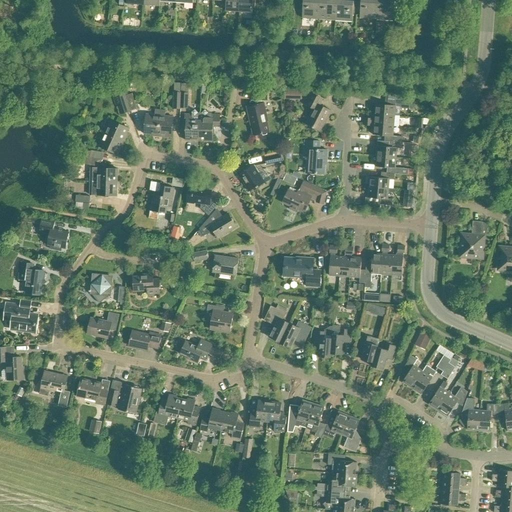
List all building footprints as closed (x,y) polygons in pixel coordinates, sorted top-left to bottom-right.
[(226,0),(226,1),(226,11),(239,12),(239,0),(226,0)] [(239,0),(239,12),(252,13),(253,0),(239,0)] [(318,20),(319,0),(303,0),(302,18),(318,20)] [(319,0),(318,20),(335,21),(336,0),(319,0)] [(336,0),(335,21),(352,22),(353,2),(344,1),(343,0),(336,0)] [(377,20),(377,0),(361,0),(360,19),(377,20)] [(377,0),(377,20),(393,21),(394,0),(377,0)] [(180,108),(181,83),(175,83),(173,109),(180,109),(180,108)] [(181,83),(180,108),(188,108),(188,93),(188,90),(184,90),(184,83),(181,83)] [(285,99),(293,99),(293,90),(285,90),(285,99)] [(268,101),(268,92),(252,92),(252,100),(268,101)] [(120,114),(124,113),(130,111),(125,93),(113,97),(116,105),(117,105),(120,114)] [(320,131),(331,111),(319,105),(323,99),(311,93),(305,105),(313,109),(306,124),(320,131)] [(131,111),(137,109),(132,94),(126,96),(131,111)] [(410,101),(388,99),(387,105),(376,104),(375,114),(395,116),(395,106),(400,107),(402,108),(409,109),(409,107),(414,107),(414,102),(410,102),(410,101)] [(255,135),(269,132),(267,121),(268,121),(264,103),(247,106),(252,129),(254,129),(255,135)] [(158,136),(160,110),(155,109),(155,115),(146,114),(144,133),(154,135),(154,136),(158,136)] [(166,110),(160,110),(158,136),(171,137),(174,117),(165,116),(166,110)] [(186,141),(199,141),(200,121),(200,112),(193,112),(193,115),(185,115),(185,121),(186,121),(186,141)] [(200,121),(199,141),(213,141),(213,131),(214,130),(214,127),(220,127),(220,115),(212,115),(212,113),(200,112),(200,121)] [(395,116),(375,114),(374,120),(371,120),(371,118),(365,118),(364,125),(371,126),(371,124),(374,125),(374,124),(394,126),(395,116)] [(111,120),(105,133),(124,142),(127,134),(126,134),(129,128),(111,120)] [(393,136),(394,126),(374,124),(374,125),(373,135),(385,136),(384,141),(389,142),(397,142),(402,142),(403,137),(393,136)] [(124,142),(105,133),(99,146),(117,154),(120,149),(121,149),(124,142)] [(327,159),(327,150),(319,150),(320,141),(305,140),(304,155),(309,155),(308,165),(306,165),(306,172),(317,173),(324,173),(325,159),(327,159)] [(397,142),(389,142),(389,147),(377,146),(376,156),(396,158),(397,148),(402,149),(402,142),(397,142)] [(78,156),(90,158),(91,151),(80,149),(78,156)] [(266,165),(282,161),(280,154),(265,157),(266,165)] [(90,158),(78,156),(77,162),(91,165),(93,158),(90,158)] [(408,169),(400,168),(395,168),(396,158),(376,156),(375,167),(387,168),(387,173),(395,174),(408,175),(408,169)] [(257,188),(265,183),(254,165),(239,175),(249,192),(256,187),(257,188)] [(91,168),(91,181),(117,182),(118,169),(91,168)] [(369,187),(389,189),(389,179),(394,179),(395,174),(387,173),(382,172),(381,178),(370,177),(369,187)] [(117,196),(117,182),(91,181),(90,195),(117,196)] [(304,182),(299,191),(298,191),(297,193),(289,190),(283,203),(291,206),(289,209),(297,212),(298,210),(304,213),(311,198),(316,200),(316,202),(324,204),(327,192),(304,182)] [(158,212),(166,213),(167,205),(171,206),(174,188),(160,186),(159,195),(153,195),(149,218),(157,219),(158,212)] [(209,215),(218,205),(210,198),(211,191),(196,189),(196,188),(189,187),(187,202),(194,203),(194,202),(205,204),(204,206),(202,209),(209,215)] [(389,189),(369,187),(368,198),(380,199),(379,204),(392,205),(393,199),(388,199),(389,189)] [(406,191),(405,199),(412,199),(413,199),(414,192),(412,192),(406,191)] [(90,203),(91,196),(76,195),(76,202),(90,203)] [(495,199),(493,206),(504,210),(506,202),(495,199)] [(228,214),(213,223),(210,217),(200,229),(204,236),(213,230),(218,238),(236,227),(228,214)] [(67,246),(69,232),(54,229),(55,221),(42,218),(39,232),(47,233),(47,232),(50,233),(48,241),(51,242),(50,249),(61,251),(62,245),(67,246)] [(487,224),(481,222),(473,221),(472,235),(462,234),(460,257),(482,258),(484,234),(486,234),(487,224)] [(179,242),(181,235),(173,231),(171,238),(179,242)] [(392,275),(393,255),(387,255),(387,252),(389,252),(390,245),(382,245),(382,251),(383,252),(383,254),(383,255),(382,274),(392,275)] [(340,276),(341,256),(335,256),(335,253),(337,253),(337,246),(330,246),(329,253),(331,253),(329,276),(340,276)] [(393,255),(392,275),(402,276),(404,253),(405,253),(405,246),(398,246),(397,253),(399,253),(399,256),(393,255)] [(341,256),(340,276),(350,277),(351,257),(352,254),(353,254),(354,248),(346,247),(346,254),(347,254),(347,257),(341,256)] [(511,248),(500,247),(498,270),(511,270),(511,248)] [(10,249),(1,265),(11,270),(19,255),(10,249)] [(195,262),(209,259),(207,251),(193,254),(195,262)] [(366,278),(365,283),(365,287),(371,287),(372,274),(382,274),(383,255),(383,254),(373,254),(372,266),(366,265),(366,270),(365,278),(366,278)] [(236,276),(239,259),(215,255),(213,272),(236,276)] [(366,270),(361,270),(361,258),(351,257),(350,277),(360,278),(359,283),(365,283),(366,278),(365,278),(366,270)] [(319,287),(320,271),(312,271),(313,260),(302,259),(302,260),(286,259),(285,276),(307,277),(307,286),(319,287)] [(18,272),(19,272),(18,279),(27,280),(25,293),(40,295),(42,284),(44,284),(47,282),(45,279),(44,279),(45,271),(33,270),(34,264),(19,262),(18,272)] [(90,294),(93,295),(100,303),(108,296),(111,297),(113,276),(92,274),(91,290),(89,290),(89,292),(90,292),(90,294)] [(148,295),(160,295),(159,279),(153,280),(153,275),(133,277),(134,290),(147,289),(148,295)] [(37,315),(29,314),(30,307),(7,304),(6,316),(13,317),(12,329),(35,332),(37,315)] [(230,332),(233,315),(223,313),(224,307),(208,305),(207,311),(213,312),(210,329),(230,332)] [(270,307),(263,320),(270,323),(275,325),(270,337),(280,342),(280,343),(289,323),(283,320),(285,315),(276,310),(270,307)] [(109,312),(108,316),(107,322),(91,319),(88,333),(108,338),(110,329),(116,331),(119,314),(109,312)] [(411,313),(404,317),(407,322),(414,318),(411,313)] [(162,321),(160,330),(169,332),(171,323),(162,321)] [(289,323),(280,343),(291,348),(295,339),(304,343),(312,327),(299,321),(296,327),(289,323)] [(325,329),(324,332),(314,331),(313,345),(319,345),(318,357),(330,358),(333,325),(333,326),(331,326),(325,329)] [(337,326),(333,325),(330,358),(331,358),(331,354),(343,355),(344,343),(350,344),(351,330),(340,329),(340,327),(339,326),(337,326)] [(158,349),(161,335),(150,333),(149,335),(132,331),(129,345),(142,348),(141,349),(148,351),(149,346),(158,349)] [(421,333),(414,346),(424,351),(430,339),(430,337),(427,336),(421,333)] [(377,337),(372,337),(361,335),(358,347),(364,349),(361,359),(373,362),(372,366),(372,367),(378,345),(379,341),(377,337)] [(205,360),(212,345),(201,340),(198,347),(186,341),(180,353),(198,361),(200,358),(205,360)] [(378,345),(372,367),(384,370),(387,358),(393,360),(396,346),(386,343),(384,349),(377,347),(378,345)] [(0,347),(0,361),(6,362),(7,369),(4,369),(2,371),(2,377),(5,379),(7,379),(7,380),(24,379),(24,366),(22,367),(22,357),(7,358),(6,348),(0,347)] [(451,360),(454,354),(448,350),(437,367),(443,371),(449,363),(451,360)] [(483,370),(486,361),(472,356),(469,365),(483,370)] [(412,388),(427,365),(426,365),(422,371),(418,368),(421,362),(417,359),(402,382),(412,388)] [(455,367),(449,363),(443,371),(441,375),(448,379),(455,367)] [(427,365),(412,388),(422,394),(436,372),(427,365)] [(48,396),(50,389),(61,392),(58,406),(67,408),(70,392),(65,391),(68,376),(45,371),(40,394),(48,396)] [(105,405),(108,391),(100,390),(102,384),(81,379),(77,396),(97,400),(96,403),(105,405)] [(429,404),(438,410),(449,393),(444,390),(448,384),(444,381),(429,404)] [(136,413),(141,389),(134,388),(134,387),(124,385),(121,396),(118,395),(119,392),(111,390),(108,405),(115,406),(116,405),(119,406),(119,410),(128,412),(128,411),(136,413)] [(449,393),(438,410),(448,416),(457,403),(462,406),(467,392),(461,387),(455,397),(449,393)] [(178,419),(182,399),(177,398),(177,396),(169,394),(168,400),(162,399),(159,410),(156,411),(154,423),(168,426),(170,417),(178,419)] [(467,430),(479,431),(480,411),(474,410),(475,399),(467,398),(462,413),(469,414),(467,430)] [(187,400),(182,399),(178,419),(188,421),(187,424),(196,426),(200,408),(194,407),(196,401),(188,399),(187,400)] [(303,400),(298,416),(289,413),(287,432),(293,432),(295,426),(299,428),(301,424),(307,425),(314,404),(303,400)] [(267,422),(269,402),(258,401),(257,414),(251,413),(250,426),(260,427),(261,421),(267,422)] [(286,417),(284,416),(284,413),(280,412),(281,403),(269,402),(267,422),(275,423),(274,431),(285,432),(286,417)] [(498,404),(498,415),(505,415),(507,431),(511,430),(511,409),(510,410),(509,403),(504,404),(498,404)] [(312,431),(316,433),(315,436),(322,438),(323,435),(327,425),(320,422),(324,407),(314,404),(307,425),(313,427),(312,431)] [(498,415),(498,404),(492,404),(487,404),(487,411),(480,411),(479,431),(490,431),(491,415),(498,415)] [(221,431),(225,412),(220,411),(220,410),(213,408),(210,420),(203,418),(200,430),(208,432),(209,428),(221,431)] [(231,414),(225,412),(221,431),(232,433),(232,437),(241,439),(244,424),(237,422),(239,414),(231,413),(231,414)] [(342,434),(349,416),(339,412),(334,423),(329,421),(327,425),(323,435),(333,439),(336,432),(342,434)] [(354,435),(360,420),(349,416),(342,434),(348,437),(344,447),(356,452),(361,439),(354,435)] [(92,420),(89,432),(100,434),(102,422),(92,420)] [(192,443),(196,431),(188,428),(184,440),(192,443)] [(196,433),(193,442),(200,444),(202,434),(196,433)] [(244,451),(251,452),(253,440),(245,439),(244,451)] [(237,444),(235,452),(242,453),(244,446),(237,444)] [(336,473),(357,474),(356,474),(357,462),(342,461),(343,455),(329,454),(328,465),(337,465),(336,473)] [(492,478),(511,479),(511,471),(500,470),(499,475),(492,474),(492,478)] [(443,472),(443,480),(466,482),(467,479),(460,478),(460,474),(443,472)] [(332,473),(332,480),(328,480),(327,491),(341,492),(342,486),(356,487),(357,474),(336,473),(332,473)] [(511,479),(492,478),(492,481),(499,482),(498,486),(503,487),(503,486),(511,486),(511,479)] [(442,488),(459,489),(459,485),(466,486),(466,482),(443,480),(442,488)] [(496,494),(511,495),(511,486),(503,486),(503,487),(503,491),(496,490),(496,494)] [(441,496),(465,498),(465,494),(459,494),(459,489),(442,488),(441,496)] [(316,496),(327,497),(326,501),(323,504),(325,507),(325,509),(335,510),(356,511),(354,511),(355,499),(341,498),(341,492),(327,491),(317,490),(316,496)] [(502,502),(511,502),(511,495),(496,494),(495,497),(502,498),(502,502)] [(465,498),(441,496),(441,504),(458,505),(458,501),(465,501),(465,498)] [(494,509),(511,510),(511,502),(502,502),(501,506),(495,506),(494,509)]
